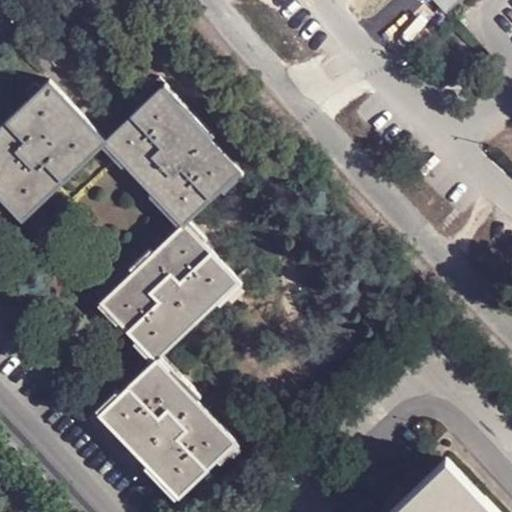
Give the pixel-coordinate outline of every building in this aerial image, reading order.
[(61,79),(13,122),(71,182),(114,141),(61,79)] [(171,86),(140,116),(218,197),(249,168),(171,86)] [(140,116),(114,141),(194,220),(218,197),(140,116)] [(13,122),(0,134),(0,183),(33,217),(71,182),(13,122)] [(194,220),(112,301),(142,331),(219,250),(194,220)] [(219,250),(142,331),(163,353),(248,279),(219,250)] [(163,353),(139,384),(173,425),(147,454),(187,492),(247,439),(163,353)] [(173,425),(139,384),(109,413),(147,454),(173,425)] [(398,511),(418,511),(461,469),(452,458),(398,511)] [(503,511),(461,469),(418,511),(503,511)]
